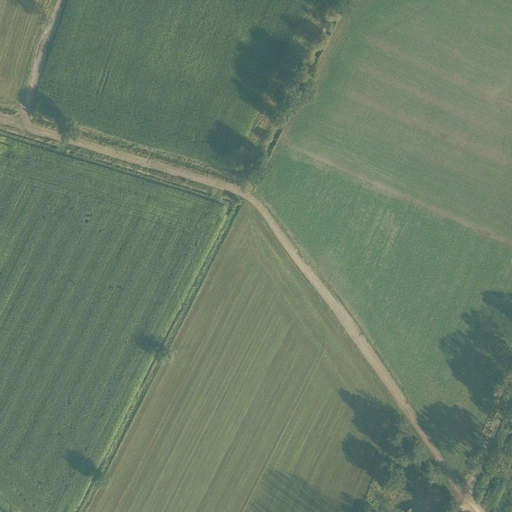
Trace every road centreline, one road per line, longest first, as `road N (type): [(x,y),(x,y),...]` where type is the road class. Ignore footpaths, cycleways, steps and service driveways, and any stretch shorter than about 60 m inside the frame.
road 1 (track): [(462,493),(259,205),(234,188),(0,117)]
road 2 (track): [(20,123),(61,0)]
